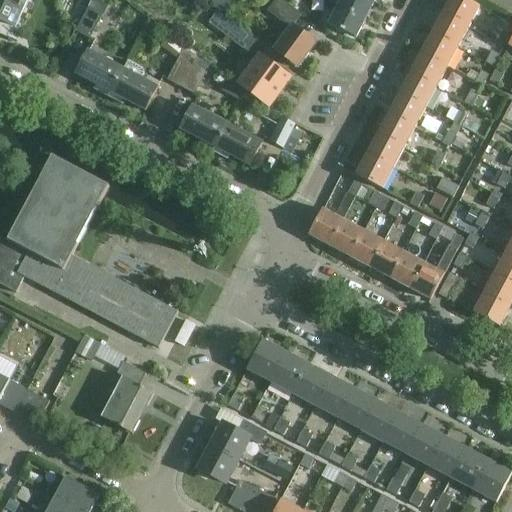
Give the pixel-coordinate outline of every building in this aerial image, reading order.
[(0,0),(0,22),(15,29),(27,0),(0,0)] [(204,0),(221,13),(231,0),(204,0)] [(298,69),(316,44),(293,28),(302,15),(281,0),(275,0),(267,12),(291,29),(283,39),(284,40),(276,51),(282,56),(281,56),(298,69)] [(324,0),(324,1),(331,5),(338,8),(365,21),(374,4),(365,0),(324,0)] [(450,0),(443,14),(469,28),(479,9),(462,0),(450,0)] [(365,21),(338,8),(331,5),(328,12),(334,15),(329,25),(356,39),(365,21)] [(90,40),(103,16),(89,9),(76,32),(90,40)] [(443,14),(432,35),(458,49),(469,28),(443,14)] [(151,21),(145,29),(159,40),(165,31),(151,21)] [(504,48),(510,36),(502,31),(496,44),(504,48)] [(448,68),(458,49),(432,35),(422,54),(448,68)] [(181,87),(193,64),(197,57),(185,50),(186,48),(171,36),(166,44),(180,56),(168,80),(181,87)] [(493,68),(500,56),(492,51),(485,63),(493,68)] [(110,98),(124,71),(89,53),(77,76),(99,87),(97,91),(110,98)] [(422,54),(411,74),(437,88),(448,68),(422,54)] [(270,109),(292,80),(261,57),(239,86),(270,109)] [(124,71),(110,98),(124,105),(125,102),(146,113),(158,90),(141,81),(145,74),(143,69),(128,62),(124,71)] [(193,64),(181,87),(195,94),(207,71),(193,64)] [(496,70),(490,82),(498,87),(504,74),(496,70)] [(483,88),(489,76),(481,72),(475,84),(483,88)] [(411,74),(400,95),(426,108),(437,88),(411,74)] [(235,88),(230,97),(240,102),(244,93),(235,88)] [(470,92),(464,104),(472,108),(473,107),(477,98),(478,96),(470,92)] [(400,95),(390,114),(416,128),(426,108),(400,95)] [(193,108),(181,131),(203,143),(201,146),(213,152),(227,126),(193,108)] [(461,128),(468,116),(460,112),(453,124),(461,128)] [(405,149),(416,128),(390,114),(379,135),(405,149)] [(293,130),(295,126),(281,118),(269,142),(283,149),(290,136),(293,130)] [(227,126),(213,152),(215,153),(228,160),(230,157),(251,168),(263,145),(229,127),(227,126)] [(293,130),(290,136),(299,141),(302,134),(293,130)] [(450,148),(457,136),(449,132),(446,137),(443,144),(450,148)] [(394,169),(405,149),(379,135),(368,156),(394,169)] [(439,168),(446,157),(438,152),(432,164),(439,168)] [(383,189),(394,169),(368,156),(357,175),(383,189)] [(103,199),(109,188),(53,158),(8,242),(1,238),(0,240),(0,285),(17,294),(19,289),(25,278),(159,350),(179,313),(95,269),(72,257),(103,199)] [(505,190),(511,178),(503,174),(497,186),(505,190)] [(442,179),(437,190),(453,199),(456,193),(459,187),(443,179),(442,179)] [(356,198),(361,189),(362,186),(354,182),(348,194),(356,198)] [(376,209),(383,197),(375,193),(368,205),(376,209)] [(418,209),(424,197),(416,193),(410,205),(418,209)] [(441,212),(447,200),(436,194),(429,206),(441,212)] [(493,210),(500,198),(492,194),(486,206),(493,210)] [(398,217),(403,208),(403,207),(395,203),(388,215),(396,219),(397,220),(398,217)] [(404,208),(401,214),(406,217),(409,211),(404,208)] [(323,209),(309,236),(310,236),(329,247),(343,220),(323,209)] [(471,210),(465,221),(473,226),(480,214),(471,210)] [(416,230),(423,218),(415,214),(408,226),(416,230)] [(476,224),(475,226),(483,231),(484,229),(489,219),(482,214),(476,224)] [(396,219),(393,224),(398,227),(402,220),(398,217),(397,220),(396,219)] [(343,220),(329,247),(331,247),(350,258),(364,231),(345,221),(343,220)] [(439,236),(443,229),(435,224),(429,237),(437,241),(439,236)] [(443,229),(439,236),(452,243),(456,236),(443,229)] [(370,268),(384,242),(364,231),(350,258),(370,268)] [(470,236),(465,247),(472,251),(479,238),(471,234),(470,236)] [(424,263),(410,290),(431,301),(463,240),(456,236),(452,243),(450,246),(449,246),(437,270),(424,263)] [(390,279),(404,252),(384,242),(370,268),(390,279)] [(410,290),(424,263),(404,252),(390,279),(410,290)] [(505,255),(496,273),(511,282),(511,256),(506,253),(505,255)] [(462,271),(468,259),(460,254),(454,267),(462,271)] [(493,277),(484,295),(510,308),(511,304),(511,282),(496,273),(493,277)] [(450,301),(461,280),(450,274),(438,295),(450,301)] [(484,295),(474,314),(500,328),(509,309),(510,308),(484,295)] [(0,314),(0,334),(3,336),(11,321),(0,314)] [(186,322),(175,343),(184,348),(195,327),(186,322)] [(80,347),(76,354),(92,363),(95,358),(101,345),(85,337),(84,339),(80,346),(80,347)] [(270,384),(287,353),(263,341),(247,372),(270,384)] [(293,396),(309,365),(287,353),(270,384),(293,396)] [(133,435),(154,395),(140,387),(146,376),(124,363),(117,375),(123,378),(101,419),(133,435)] [(316,408),(333,378),(309,365),(293,396),(316,408)] [(10,381),(0,399),(0,405),(37,426),(50,403),(30,392),(34,384),(30,382),(17,374),(12,383),(10,381)] [(0,375),(0,399),(10,381),(0,375)] [(333,378),(316,408),(338,420),(354,389),(333,378)] [(360,432),(377,401),(354,389),(338,420),(360,432)] [(238,412),(244,400),(235,394),(228,407),(238,412)] [(377,401),(360,432),(383,444),(399,413),(377,401)] [(262,424),(268,412),(258,407),(252,419),(262,424)] [(399,413),(383,444),(385,445),(405,456),(422,425),(402,415),(399,413)] [(283,437),(284,436),(290,424),(272,414),(265,426),(274,431),(273,431),(283,437)] [(212,449),(238,463),(250,441),(261,447),(267,435),(243,423),(238,433),(224,426),(212,449)] [(428,468),(444,437),(422,425),(405,456),(428,468)] [(306,449),(307,448),(313,436),(303,431),(297,443),(306,449)] [(444,437),(428,468),(450,480),(466,449),(444,437)] [(319,455),(329,460),(332,454),(335,448),(326,443),(319,455)] [(226,486),(238,463),(212,449),(200,472),(226,486)] [(466,449),(450,480),(451,480),(472,492),(488,461),(467,449),(466,449)] [(308,471),(314,460),(305,455),(300,466),(308,471)] [(345,461),(342,467),(351,473),(354,467),(358,460),(348,455),(345,461)] [(488,461),(472,492),(473,492),(496,504),(511,474),(511,473),(490,461),(488,461)] [(288,481),(294,469),(278,462),(273,473),(288,481)] [(370,467),(367,474),(364,479),(374,484),(381,472),(370,467)] [(351,493),(357,482),(340,473),(334,484),(351,493)] [(65,479),(55,498),(75,509),(80,511),(91,511),(100,497),(100,496),(66,478),(65,479)] [(397,496),(403,484),(393,479),(387,491),(397,496)] [(242,511),(268,511),(275,500),(241,482),(229,505),(242,511)] [(416,491),(409,503),(419,508),(425,496),(416,491)] [(445,511),(453,499),(443,494),(433,511),(445,511)] [(382,496),(376,506),(384,510),(385,511),(387,511),(394,511),(399,505),(390,500),(382,496)] [(47,511),(80,511),(75,509),(55,498),(53,502),(49,510),(47,511)] [(281,502),(275,511),(301,511),(281,501),(281,502)] [(8,510),(12,511),(17,511),(20,507),(11,502),(8,510)]
